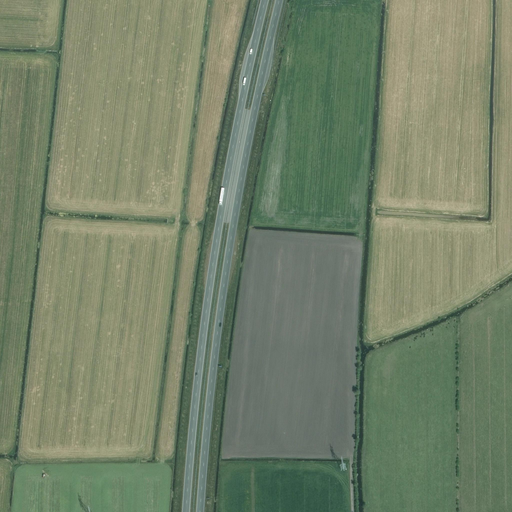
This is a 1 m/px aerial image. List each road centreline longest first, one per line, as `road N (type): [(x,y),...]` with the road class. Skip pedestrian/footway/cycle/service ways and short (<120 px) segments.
road 1 (trunk): [(199,511),(233,223),(279,0)]
road 2 (trunk): [(264,0),(212,264),(186,511)]
